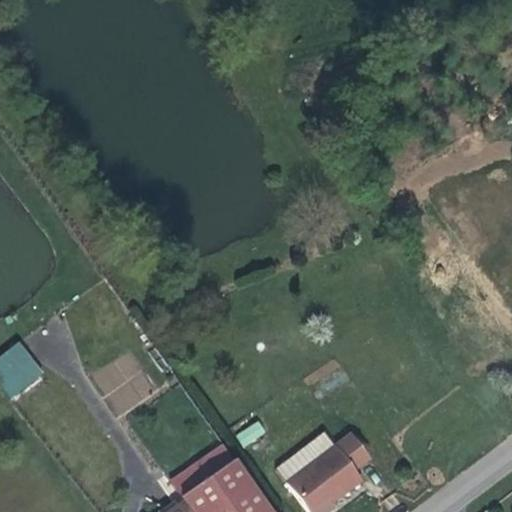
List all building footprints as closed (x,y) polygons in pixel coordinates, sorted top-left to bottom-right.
[(19,341),(0,354),(0,384),(11,400),(45,375),(19,341)] [(254,423),(234,437),(241,447),(261,433),(254,423)] [(323,431),(307,444),(318,458),(333,445),(323,431)] [(275,469),(308,511),(319,511),(332,502),(361,479),(354,470),(370,457),(351,432),(333,445),(318,458),(307,444),(275,469)] [(271,511),(233,459),(181,496),(185,501),(170,511),(271,511)] [(332,502),(319,511),(328,511),(335,507),(332,502)]
